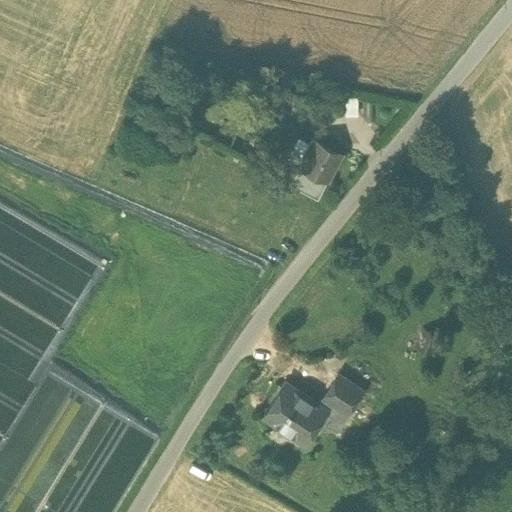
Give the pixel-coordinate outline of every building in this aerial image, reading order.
[(297,96),(279,87),(272,101),(289,110),(297,96)] [(360,114),(360,94),(348,94),(348,114),(360,114)] [(329,113),(297,96),(289,110),(321,127),(329,113)] [(342,152),(314,137),(299,166),(327,180),(342,152)] [(318,198),(327,180),(299,166),(290,183),(318,198)] [(489,351),(467,378),(486,394),(508,367),(489,351)] [(362,389),(338,373),(322,398),(347,414),(362,389)] [(326,408),(286,382),(264,415),(304,442),(326,408)]
